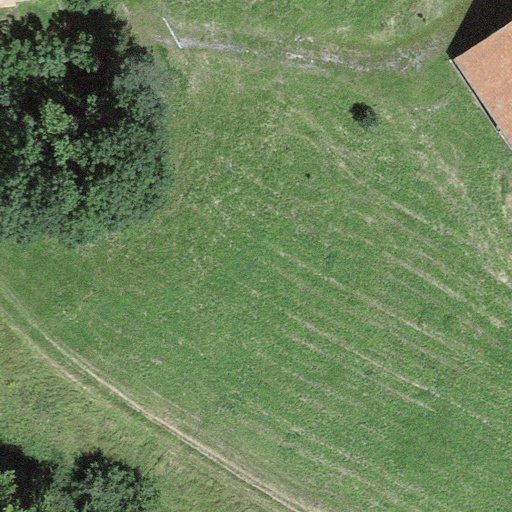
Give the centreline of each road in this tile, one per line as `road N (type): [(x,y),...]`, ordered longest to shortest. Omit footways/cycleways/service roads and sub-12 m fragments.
road 1 (track): [(414,50),(349,58),(105,17),(0,24)]
road 2 (track): [(302,511),(83,375),(0,296)]
